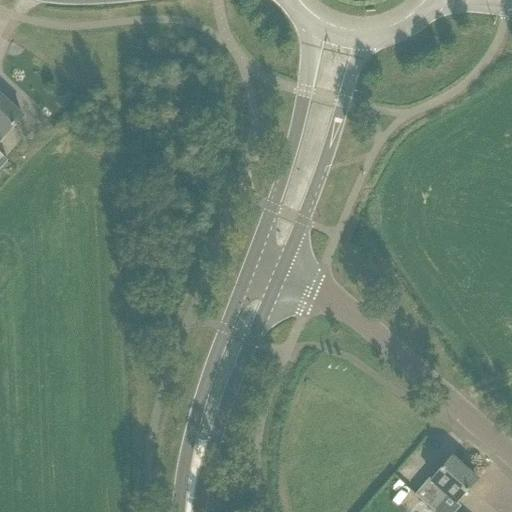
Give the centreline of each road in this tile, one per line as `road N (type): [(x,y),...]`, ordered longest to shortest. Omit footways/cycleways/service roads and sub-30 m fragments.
road 1 (unclassified): [(511,454),(330,300),(282,273)]
road 2 (secondary): [(252,262),(202,401),(182,476),(183,511)]
road 3 (secondary): [(195,511),(225,410),(282,273)]
road 4 (secondary): [(282,273),(364,47)]
road 5 (secondary): [(316,33),(295,140),(252,262)]
